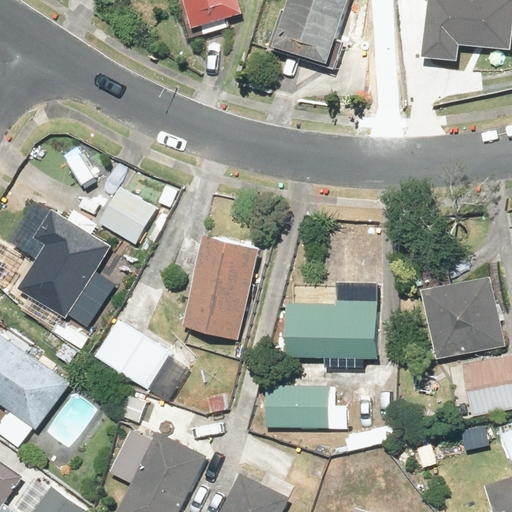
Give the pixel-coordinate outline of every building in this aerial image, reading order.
[(249,0),(196,0),(205,24),(253,9),(249,0)] [(349,5),(350,0),(291,0),(277,52),(332,67),(349,5)] [(511,0),(437,0),(432,57),(467,60),(469,42),(511,46),(511,0)] [(125,186),(102,222),(140,246),(163,209),(125,186)] [(75,318),(124,245),(68,209),(50,235),(60,241),(29,288),(75,318)] [(273,245),(218,231),(194,323),(249,337),(273,245)] [(511,343),(511,328),(504,275),(436,284),(446,353),(511,343)] [(297,297),(297,355),(387,356),(388,298),(297,297)] [(125,317),(99,355),(154,391),(179,353),(125,317)] [(0,319),(0,391),(44,427),(79,383),(0,319)] [(511,355),(467,364),(477,419),(511,412),(511,355)] [(340,387),(271,385),(269,428),(351,430),(352,408),(339,408),(340,387)] [(187,511),(217,455),(167,430),(125,511),(187,511)] [(511,431),(503,435),(511,457),(511,431)] [(0,511),(7,511),(34,474),(0,449),(0,511)] [(291,511),(299,496),(249,471),(228,511),(291,511)] [(511,511),(511,475),(494,481),(503,511),(511,511)] [(92,511),(94,509),(56,483),(36,511),(92,511)]
